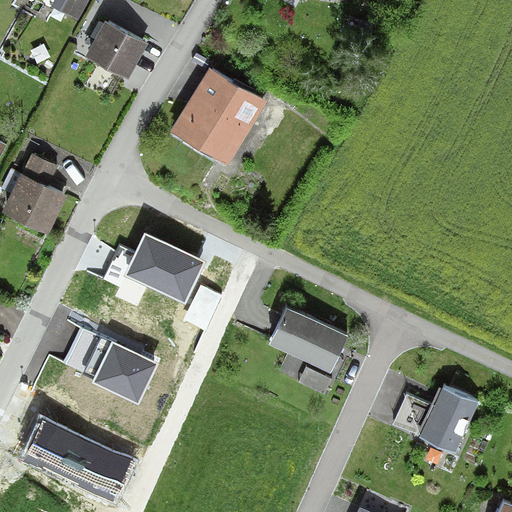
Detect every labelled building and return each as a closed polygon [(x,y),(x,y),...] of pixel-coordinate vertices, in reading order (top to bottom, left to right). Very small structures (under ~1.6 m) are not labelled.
[(34,0),(62,15),(64,12),(74,17),(83,0),(34,0)] [(89,55),(123,74),(141,41),(107,22),(89,55)] [(261,99),(211,69),(173,131),(217,157),(237,125),(244,127),(261,99)] [(43,229),(61,193),(43,184),(53,164),(33,154),(5,210),(43,229)] [(202,263),(146,236),(128,274),(184,300),(202,263)] [(268,340),(328,369),(345,334),(285,305),(268,340)] [(155,365),(113,345),(96,381),(138,401),(155,365)] [(316,391),(322,394),(330,378),(323,375),(316,391)] [(476,400),(442,384),(432,405),(405,393),(391,423),(453,452),(476,400)] [(131,463),(43,422),(26,459),(114,500),(131,463)] [(390,511),(363,499),(356,511),(390,511)] [(511,511),(511,505),(506,503),(501,511),(511,511)]
